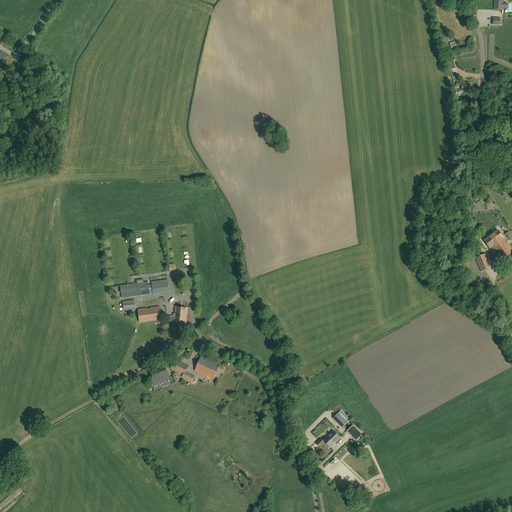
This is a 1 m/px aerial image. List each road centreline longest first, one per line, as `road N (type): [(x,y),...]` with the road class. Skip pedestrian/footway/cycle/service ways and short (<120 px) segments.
road 1 (unclassified): [(511,332),(504,303),(474,264),(468,228),(482,70),(471,0)]
road 2 (track): [(0,464),(26,439),(178,355),(195,328)]
road 3 (residential): [(318,511),(293,428),(266,376),(205,344),(195,328)]
